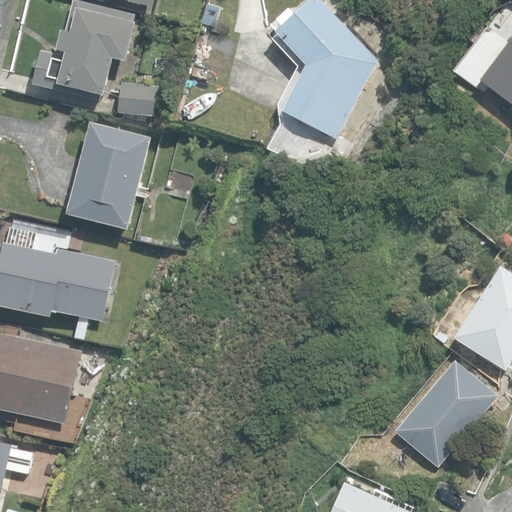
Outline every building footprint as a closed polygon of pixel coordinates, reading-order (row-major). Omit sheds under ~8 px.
[(133,0),(183,11),(185,0),(133,0)] [(293,117),(346,147),(389,69),(327,1),(286,39),(317,72),(293,117)] [(51,88),(118,104),(119,98),(123,99),(132,62),(145,66),(154,26),(151,25),(152,20),(91,5),(83,35),(80,34),(75,54),(78,54),(77,59),(59,55),(51,88)] [(511,32),(479,75),(511,100),(511,32)] [(144,120),(179,124),(182,93),(147,90),(144,120)] [(90,227),(151,243),(175,152),(114,136),(90,227)] [(56,310),(133,327),(147,268),(90,255),(89,260),(65,255),(69,240),(44,234),(40,248),(37,248),(23,309),(55,317),(56,310)] [(456,336),(507,369),(511,362),(511,270),(503,265),(456,336)] [(77,336),(86,338),(90,320),(81,319),(77,336)] [(0,413),(86,432),(102,360),(0,337),(0,413)] [(397,430),(438,466),(439,465),(500,395),(458,359),(397,430)] [(494,403),(504,411),(511,402),(502,394),(494,403)] [(0,511),(20,511),(29,476),(49,480),(54,460),(34,455),(34,452),(0,443),(0,511)] [(331,511),(417,511),(412,510),(374,493),(346,481),(345,481),(331,511)]
